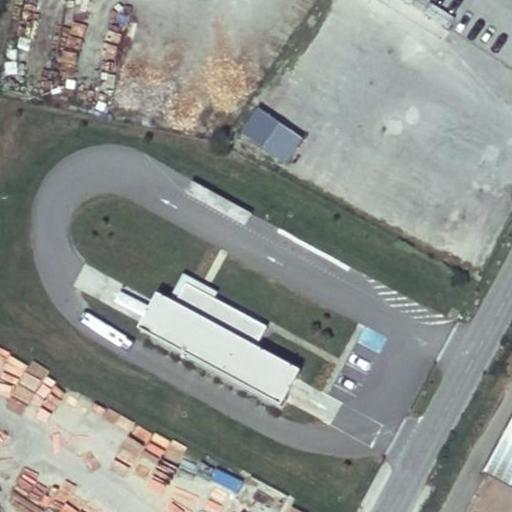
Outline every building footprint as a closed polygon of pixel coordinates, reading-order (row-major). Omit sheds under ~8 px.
[(166,0),(139,0),(131,40),(163,47),(172,1),(166,0)] [(240,132),(285,162),(304,134),(259,105),(240,132)] [(306,132),(288,165),(303,173),(320,140),(306,132)] [(169,303),(258,349),(269,327),(217,301),(220,295),(184,276),(169,303)] [(169,303),(158,298),(141,332),(283,404),(300,370),(258,349),(169,303)] [(511,427),(486,477),(511,490),(511,427)]
